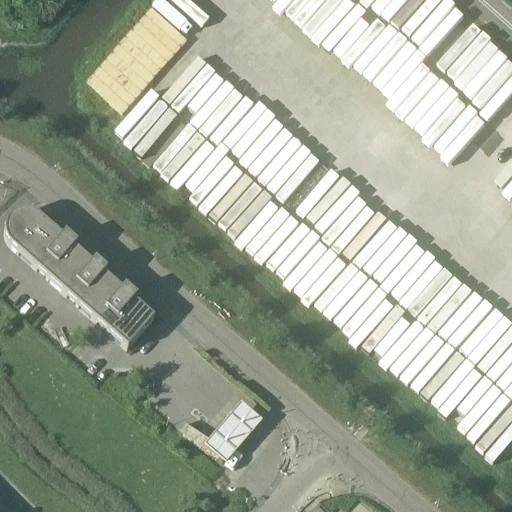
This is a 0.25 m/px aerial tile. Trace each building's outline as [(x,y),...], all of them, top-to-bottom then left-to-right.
[(358,0),(381,17),(393,0),(358,0)] [(429,66),(497,129),(511,113),(511,69),(455,15),(458,12),(445,0),(435,0),(402,36),(413,46),(375,86),(385,95),(383,98),(410,123),(444,87),(425,70),(429,66)] [(152,324),(38,222),(32,218),(25,216),(18,217),(11,220),(7,226),(4,232),(4,240),(6,246),(11,252),(126,353),(152,324)] [(380,220),(341,271),(376,276),(381,279),(379,293),(376,297),(381,302),(378,323),(390,308),(406,310),(422,322),(423,312),(427,307),(445,310),(455,297),(454,308),(464,309),(475,295),(397,234),(399,234),(380,220)] [(224,466),(261,424),(239,405),(203,448),(224,466)]
